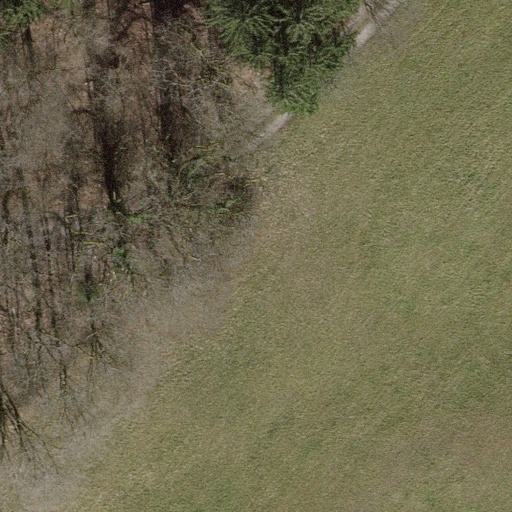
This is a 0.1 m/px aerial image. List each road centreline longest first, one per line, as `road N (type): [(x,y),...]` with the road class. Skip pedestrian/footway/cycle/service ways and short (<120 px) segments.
road 1 (track): [(257,147),(115,224),(0,241)]
road 2 (track): [(397,0),(257,147)]
